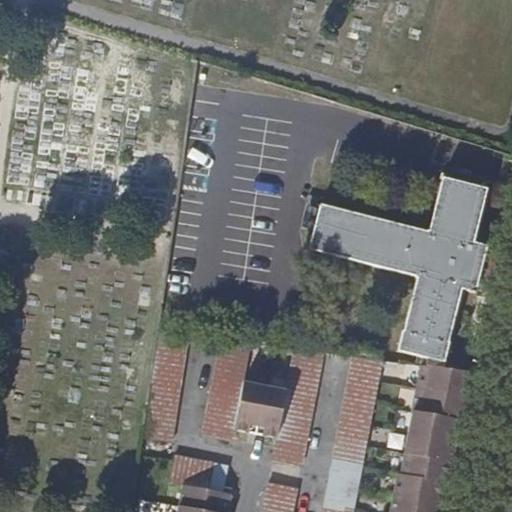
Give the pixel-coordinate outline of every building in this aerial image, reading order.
[(488,191),(442,179),(429,234),(321,206),(308,251),(417,279),(397,353),(442,364),(461,292),(473,295),(486,248),(474,245),(488,191)] [(191,334),(157,328),(141,442),(171,448),(191,334)] [(297,352),(297,354),(290,390),(247,384),(254,345),(226,340),(207,441),(235,445),(237,437),(280,446),(275,466),(304,471),(324,367),(326,358),(297,352)] [(356,511),(381,379),(383,367),(352,362),(349,378),(323,511),(356,511)] [(428,511),(454,382),(455,378),(441,376),(420,373),(419,377),(411,420),(414,420),(401,483),(398,483),(392,511),(428,511)] [(464,432),(473,382),(454,382),(428,511),(441,511),(445,494),(448,494),(461,432),(464,432)] [(228,511),(231,499),(211,495),(215,470),(174,463),(168,487),(184,491),(179,511),(228,511)] [(295,511),(298,496),(270,491),(265,511),(295,511)]
